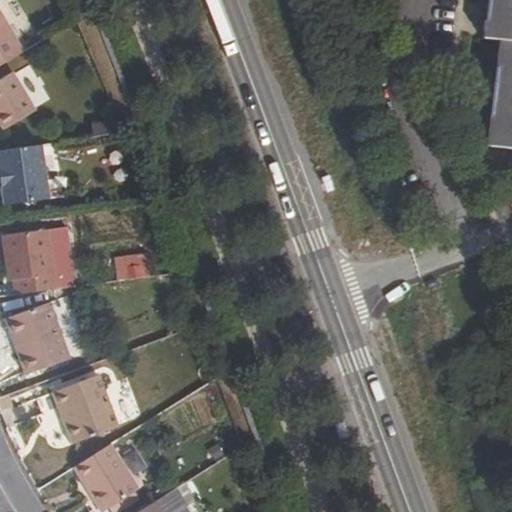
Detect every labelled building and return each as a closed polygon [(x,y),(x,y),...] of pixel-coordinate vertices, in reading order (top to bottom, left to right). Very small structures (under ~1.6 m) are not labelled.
[(511,0),(485,0),(482,33),(485,33),(498,35),(486,141),(511,143),(511,0)] [(0,60),(19,50),(0,17),(0,60)] [(30,110),(6,70),(0,74),(0,127),(0,128),(30,110)] [(49,199),(41,145),(0,152),(0,171),(3,186),(6,206),(49,199)] [(14,280),(16,296),(53,291),(44,229),(1,236),(4,253),(7,253),(9,263),(6,263),(8,281),(14,280)] [(22,351),(18,353),(25,372),(67,358),(49,303),(5,317),(13,338),(17,337),(22,351)] [(13,338),(18,353),(22,351),(17,337),(13,338)] [(66,420),(62,422),(70,444),(116,426),(97,376),(55,392),(66,420)] [(66,420),(55,392),(51,393),(62,422),(66,420)] [(42,419),(55,416),(51,395),(37,398),(42,419)] [(101,511),(137,489),(110,446),(74,470),(81,483),(84,481),(89,489),(86,491),(100,511),(101,511)]
